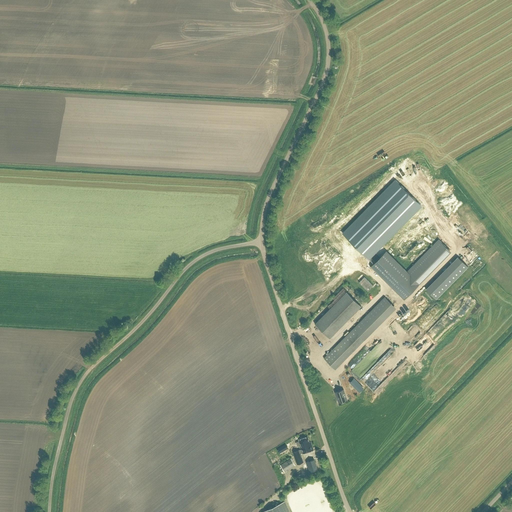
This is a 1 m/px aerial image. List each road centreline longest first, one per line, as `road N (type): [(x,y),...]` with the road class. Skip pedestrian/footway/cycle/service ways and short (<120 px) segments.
road 1 (unclassified): [(261,241),(195,260),(83,376),(67,411),(48,511)]
road 2 (unclassified): [(350,511),(261,241)]
road 3 (unclassified): [(261,241),(266,201),(326,71),(326,33),(309,0)]
